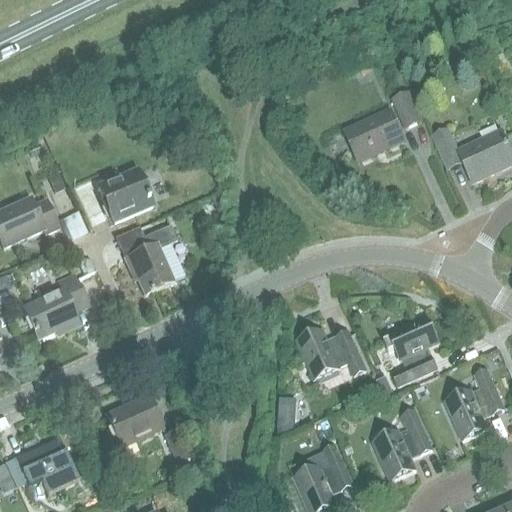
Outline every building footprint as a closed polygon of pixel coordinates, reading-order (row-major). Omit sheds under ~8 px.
[(407,132),(422,125),(409,97),(394,105),(407,132)] [(391,115),(345,136),(358,165),(404,144),(391,115)] [(433,140),(448,173),(463,166),(473,188),(511,169),(511,159),(501,135),(457,155),(447,133),(433,140)] [(135,174),(97,192),(113,228),(152,211),(135,174)] [(58,176),(51,180),(57,195),(65,192),(58,176)] [(220,195),(210,200),(215,211),(222,208),(220,195)] [(29,203),(0,215),(0,247),(2,252),(43,234),(45,238),(58,232),(45,203),(32,209),(29,203)] [(63,236),(82,229),(73,206),(54,214),(63,236)] [(130,277),(133,275),(144,300),(174,286),(168,273),(176,269),(170,258),(162,261),(159,253),(176,246),(169,230),(139,243),(144,254),(123,263),(130,277)] [(91,265),(76,262),(86,282),(96,277),(91,265)] [(37,344),(63,332),(65,336),(78,330),(72,317),(87,310),(73,279),(57,286),(61,295),(22,312),(37,344)] [(5,281),(0,283),(0,298),(10,293),(5,281)] [(437,374),(432,361),(429,362),(426,354),(439,348),(427,322),(389,339),(401,364),(402,364),(406,373),(394,379),(399,391),(437,374)] [(340,373),(339,371),(348,367),(354,380),(366,375),(349,337),(336,343),(336,344),(329,348),(323,335),(298,347),(315,384),(340,373)] [(471,395),(446,407),(463,445),(488,433),(483,421),(492,417),(493,419),(505,414),(487,375),(475,381),(481,393),(472,397),(471,395)] [(131,413),(107,423),(120,452),(163,433),(148,401),(129,410),(131,413)] [(400,437),(374,448),(391,485),(416,474),(410,462),(420,457),(420,459),(432,454),(415,416),(403,421),(409,434),(400,438),(400,437)] [(178,434),(165,440),(178,468),(191,462),(178,434)] [(59,442),(15,462),(28,491),(42,485),(48,500),(79,486),(59,442)] [(321,474),(320,473),(294,484),(306,511),(331,511),(337,510),(331,497),(340,493),(341,495),(353,490),(336,451),(324,456),(330,469),(321,474)] [(5,471),(0,473),(0,486),(10,482),(5,471)] [(385,487),(375,492),(379,500),(389,495),(385,487)]
